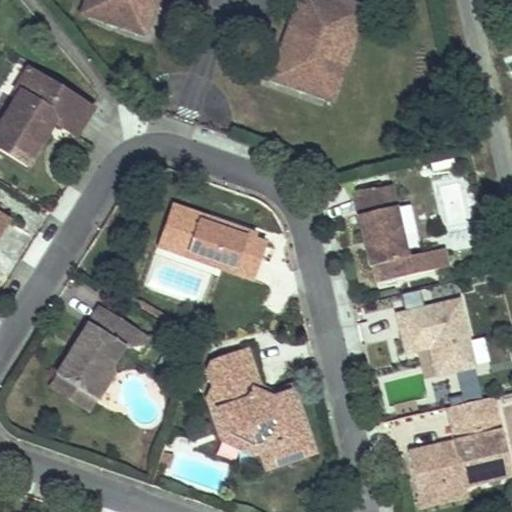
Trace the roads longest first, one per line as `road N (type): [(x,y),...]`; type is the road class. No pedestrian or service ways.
road 1 (residential): [(366,511),(301,212),(262,176),(164,145),(124,157),(0,349)]
road 2 (unclassified): [(511,201),(462,0)]
road 3 (residential): [(0,454),(161,511)]
